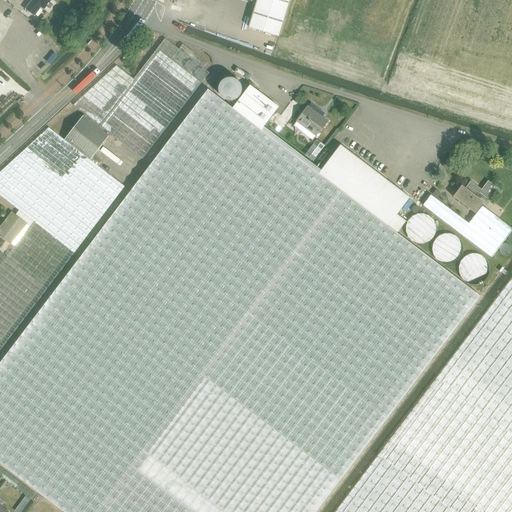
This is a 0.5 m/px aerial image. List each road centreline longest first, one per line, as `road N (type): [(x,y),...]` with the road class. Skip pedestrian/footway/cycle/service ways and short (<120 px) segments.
road 1 (unclassified): [(511,148),(161,29)]
road 2 (tertiary): [(0,155),(102,60)]
